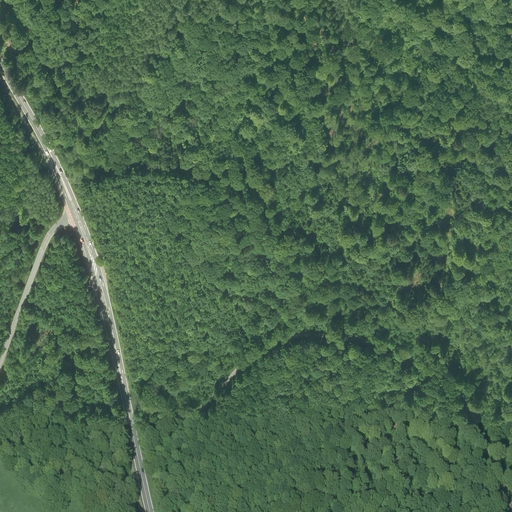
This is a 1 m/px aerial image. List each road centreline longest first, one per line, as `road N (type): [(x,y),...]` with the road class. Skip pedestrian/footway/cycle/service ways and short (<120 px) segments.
road 1 (track): [(507,511),(482,435),(446,378),(355,336),(297,332),(260,348),(125,480),(80,469),(50,429),(0,421)]
road 2 (track): [(511,110),(439,103),(353,157),(304,160),(249,181),(135,161),(64,181)]
road 3 (primary): [(77,215),(151,511)]
road 4 (primary): [(0,63),(77,215)]
road 5 (unclassified): [(0,361),(49,234),(77,215)]
